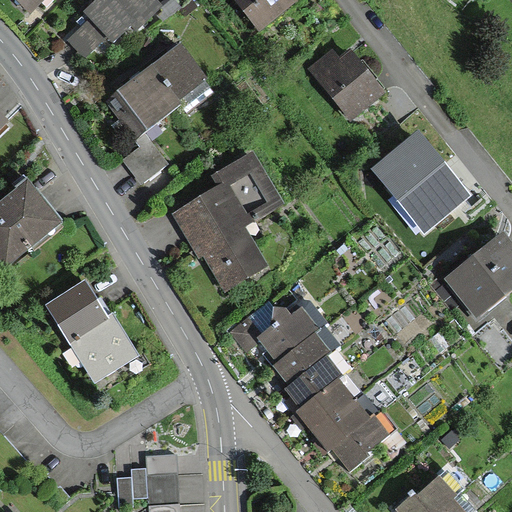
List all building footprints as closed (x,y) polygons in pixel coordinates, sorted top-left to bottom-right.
[(8,0),(28,19),(46,0),(8,0)] [(162,14),(149,0),(99,0),(101,2),(83,18),(90,25),(69,44),(86,62),(107,43),(113,50),(131,34),(136,39),(162,14)] [(234,0),(259,33),(302,0),(234,0)] [(181,51),(107,106),(137,146),(184,110),(182,107),(208,87),(181,51)] [(334,54),(311,72),(352,124),(386,98),(352,55),(341,63),(334,54)] [(418,130),(371,169),(425,234),(472,196),(418,130)] [(227,298),(269,274),(246,234),(285,213),(255,160),(214,183),(220,195),(177,220),(201,262),(205,260),(227,298)] [(26,188),(0,208),(0,267),(5,274),(60,232),(26,188)] [(511,245),(508,240),(450,284),(479,321),(511,296),(511,245)] [(107,323),(84,287),(46,311),(93,388),(137,361),(112,320),(107,323)] [(322,337),(304,313),(292,322),(276,318),(276,334),(261,345),(279,369),(317,341),(322,337)] [(236,335),(244,355),(261,349),(253,328),(236,335)] [(332,360),(317,341),(279,369),(275,373),(289,392),(329,362),(332,360)] [(329,362),(289,392),(285,395),(302,417),(341,388),(346,384),(329,362)] [(302,417),(299,420),(314,439),(355,407),(341,388),(302,417)] [(355,407),(314,439),(332,462),(337,458),(373,431),(355,407)] [(380,426),(373,431),(337,458),(352,477),(369,464),(367,462),(393,442),(380,426)] [(440,480),(401,511),(445,511),(454,505),(458,501),(440,480)]
